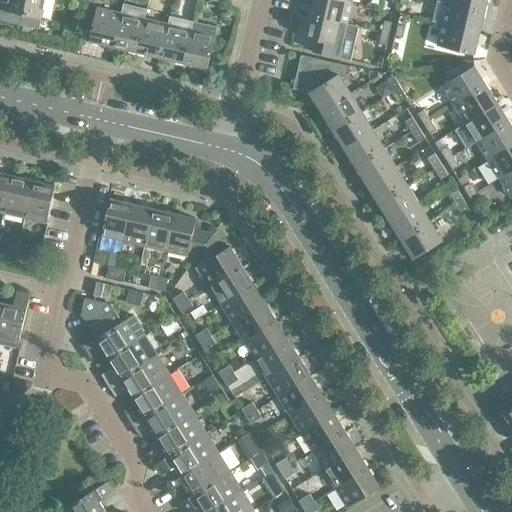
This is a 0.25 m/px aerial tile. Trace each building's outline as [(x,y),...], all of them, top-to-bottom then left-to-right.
[(0,20),(38,29),(45,0),(8,0),(6,9),(1,8),(0,10),(0,20)] [(347,24),(352,3),(339,0),(313,0),(310,15),(347,24)] [(484,11),(486,0),(447,0),(447,3),(484,11)] [(479,32),(484,11),(447,3),(442,24),(479,32)] [(137,52),(144,18),(146,9),(123,4),(121,13),(113,47),(137,52)] [(113,47),(121,13),(97,8),(89,41),(113,47)] [(342,46),(347,24),(310,15),(305,37),(342,46)] [(184,63),(191,29),(193,22),(170,16),(168,24),(160,57),(184,63)] [(160,57),(168,24),(144,18),(137,52),(160,57)] [(384,20),(381,32),(389,34),(392,22),(384,20)] [(193,22),(191,29),(184,63),(208,68),(217,27),(193,22)] [(405,26),(398,25),(398,24),(395,36),(403,38),(405,26)] [(474,54),(479,32),(442,24),(437,46),(474,54)] [(69,28),(66,40),(80,43),(82,32),(69,28)] [(386,45),(389,34),(381,32),(379,43),(386,45)] [(310,92),(339,74),(341,78),(349,73),(351,67),(301,55),(293,89),(310,92)] [(442,86),(454,105),(486,85),(474,66),(442,86)] [(351,93),(341,78),(339,74),(310,92),(321,111),(351,93)] [(401,87),(394,77),(387,82),(393,92),(401,87)] [(497,103),(486,85),(454,105),(465,123),(497,103)] [(408,98),(401,87),(393,92),(400,103),(408,98)] [(362,112),(351,93),(321,111),(333,130),(362,112)] [(509,122),(497,103),(465,123),(476,142),(509,122)] [(417,114),(423,124),(430,120),(424,110),(417,114)] [(373,130),(362,112),(333,130),(344,148),(373,130)] [(419,127),(412,117),(404,121),(411,132),(419,127)] [(436,130),(430,120),(423,124),(430,134),(436,130)] [(511,145),(511,126),(509,122),(476,142),(488,160),(511,145)] [(425,138),(419,127),(411,132),(418,143),(425,138)] [(385,148),(373,130),(344,148),(356,166),(385,148)] [(511,170),(511,145),(488,160),(499,178),(511,170)] [(447,146),(440,150),(446,160),(453,156),(447,146)] [(396,167),(385,148),(356,166),(367,185),(396,167)] [(441,164),(435,153),(427,158),(434,169),(441,164)] [(459,166),(453,156),(446,160),(453,171),(459,166)] [(448,175),(441,164),(434,169),(441,179),(448,175)] [(408,185),(396,167),(367,185),(378,203),(408,185)] [(511,197),(511,170),(499,178),(511,198),(511,197)] [(0,212),(3,213),(12,176),(0,172),(0,212)] [(25,218),(33,181),(12,176),(3,213),(25,218)] [(55,186),(33,181),(25,218),(47,223),(55,186)] [(470,183),(463,187),(469,197),(476,193),(470,183)] [(419,203),(408,185),(378,203),(390,221),(419,203)] [(464,201),(458,190),(450,195),(457,205),(464,201)] [(482,203),(476,193),(469,197),(475,207),(482,203)] [(123,241),(132,204),(110,199),(101,236),(123,241)] [(471,211),(464,201),(457,205),(463,216),(471,211)] [(431,222),(419,203),(390,221),(401,240),(431,222)] [(145,246),(153,209),(132,204),(123,241),(145,246)] [(166,251),(174,214),(153,209),(145,246),(166,251)] [(199,253),(213,234),(194,230),(196,219),(174,214),(166,251),(188,256),(189,251),(199,253)] [(442,241),(431,222),(401,240),(413,259),(442,241)] [(223,250),(213,234),(199,253),(204,262),(197,266),(209,285),(242,266),(230,246),(223,250)] [(16,257),(18,244),(10,242),(7,255),(16,257)] [(27,246),(18,244),(16,257),(24,259),(27,246)] [(114,280),(117,267),(109,265),(106,278),(114,280)] [(253,284),(242,266),(209,285),(221,304),(253,284)] [(126,269),(117,267),(114,280),(123,282),(126,269)] [(156,289),(159,277),(151,275),(148,287),(156,289)] [(168,279),(159,277),(156,289),(165,291),(168,279)] [(94,295),(95,296),(108,299),(111,286),(97,282),(94,295)] [(264,302),(253,284),(221,304),(232,322),(264,302)] [(127,289),(125,304),(142,307),(145,292),(127,289)] [(13,306),(4,303),(0,318),(0,343),(18,348),(30,295),(17,292),(13,306)] [(183,292),(173,298),(177,306),(188,299),(183,292)] [(88,327),(115,310),(111,304),(85,298),(81,315),(88,327)] [(192,306),(188,299),(177,306),(182,313),(192,306)] [(276,321),(264,302),(232,322),(243,340),(276,321)] [(95,338),(122,322),(115,310),(88,327),(95,338)] [(122,322),(95,338),(108,359),(137,341),(145,335),(133,315),(122,322)] [(287,339),(276,321),(243,340),(255,359),(287,339)] [(206,328),(195,335),(200,342),(211,336),(206,328)] [(215,343),(211,336),(200,342),(204,350),(215,343)] [(299,358),(287,339),(255,359),(266,377),(299,358)] [(98,353),(91,341),(84,346),(91,357),(98,353)] [(108,385),(149,360),(137,341),(108,359),(113,367),(102,375),(108,385)] [(132,397),(169,374),(157,355),(149,360),(108,385),(115,396),(127,389),(132,397)] [(310,376),(299,358),(266,377),(278,396),(310,376)] [(229,365),(219,371),(218,372),(223,379),(234,372),(229,365)] [(238,379),(234,372),(223,379),(227,386),(238,379)] [(132,424),(140,419),(144,417),(182,393),(169,374),(132,397),(138,406),(126,413),(132,424)] [(212,374),(205,379),(212,390),(219,385),(212,374)] [(322,394),(310,376),(278,396),(289,414),(322,394)] [(156,436),(194,413),(182,393),(144,417),(156,436)] [(333,413),(322,394),(289,414),(301,433),(333,413)] [(241,409),(242,410),(246,416),(257,409),(252,402),(241,409)] [(261,417),(257,409),(246,416),(250,424),(261,417)] [(168,456),(206,432),(194,413),(156,436),(168,456)] [(345,431),(333,413),(301,433),(312,451),(345,431)] [(245,426),(232,434),(236,441),(249,433),(245,426)] [(268,428),(257,435),(262,442),(273,435),(268,428)] [(356,449),(345,431),(312,451),(324,469),(356,449)] [(181,475),(218,452),(206,432),(168,456),(164,458),(157,463),(163,474),(175,466),(181,475)] [(251,433),(237,442),(248,460),(263,451),(251,433)] [(150,452),(157,463),(164,458),(157,448),(150,452)] [(368,468),(356,449),(324,469),(335,488),(368,468)] [(181,502),(230,471),(218,452),(181,475),(186,484),(174,491),(181,502)] [(262,452),(251,459),(257,469),(268,462),(262,452)] [(286,457),(276,464),(280,471),(291,465),(286,457)] [(296,472),(291,465),(280,471),(285,479),(296,472)] [(379,487),(368,468),(335,488),(347,507),(379,487)] [(203,511),(207,511),(234,496),(242,491),(230,471),(181,502),(187,511),(188,511),(199,505),(203,511)] [(273,473),(264,479),(270,489),(279,483),(273,473)] [(58,511),(103,511),(105,511),(99,500),(112,492),(106,482),(58,511)] [(309,494),(298,501),(303,508),(314,501),(309,494)] [(243,511),(234,496),(207,511),(243,511)] [(289,497),(276,505),(280,511),(292,511),(297,510),(289,497)] [(312,511),(318,508),(314,501),(303,508),(305,511),(312,511)]
